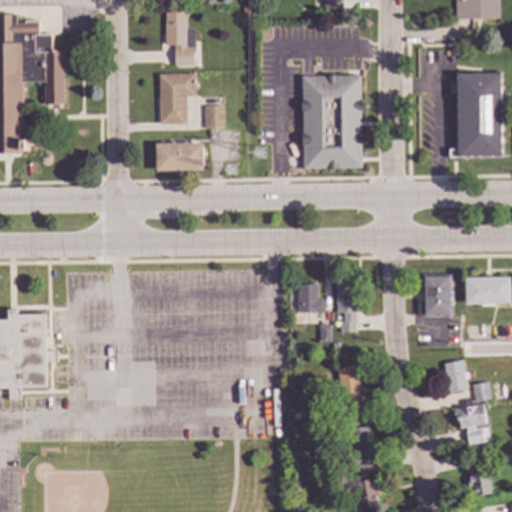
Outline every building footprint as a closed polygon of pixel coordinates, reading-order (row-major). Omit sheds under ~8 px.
[(341,0),(341,10),(323,10),(323,0),(341,0)] [(498,0),(498,21),(479,21),(479,22),(463,22),(463,21),(454,21),(454,0),(498,0)] [(185,31),(194,31),(194,43),(198,44),(198,54),(192,54),(192,67),(173,67),(173,47),(164,47),(164,14),(185,14),(185,31)] [(0,16),(14,16),(14,26),(25,26),(25,22),(39,22),(39,35),(51,35),(51,52),(64,52),(64,56),(73,56),(74,72),(63,72),(64,105),(44,105),(44,83),(23,83),(24,155),(0,155),(0,16)] [(501,74),(502,157),(450,158),(449,150),(458,150),(457,74),(501,74)] [(194,98),(185,98),(185,126),(158,126),(158,76),(193,76),(194,98)] [(361,169),(302,170),(301,77),(360,77),(361,169)] [(222,131),(203,131),(203,108),(222,108),(222,131)] [(202,172),(154,173),(154,145),(201,145),(202,172)] [(450,318),(421,318),(421,276),(449,276),(450,318)] [(489,279),(508,278),(509,305),(493,306),(493,308),(480,308),(480,305),(464,306),(463,279),(481,279),(481,277),(489,277),(489,279)] [(353,286),(354,286),(355,323),(354,323),(354,334),(339,334),(338,323),(343,322),(343,314),(335,315),(335,286),(344,285),(344,279),(353,279),(353,286)] [(313,286),(316,286),(316,302),(322,302),(322,315),(296,315),(296,286),(309,286),(309,284),(313,284),(313,286)] [(0,389),(8,389),(8,400),(19,400),(19,389),(46,388),(46,362),(56,362),(55,352),(45,352),(44,316),(16,316),(16,311),(7,311),(7,320),(0,320),(0,389)] [(328,343),(318,344),(318,328),(328,328),(328,343)] [(465,390),(447,393),(447,392),(445,392),(444,383),(445,383),(442,365),(460,362),(465,390)] [(355,373),(356,373),(358,386),(357,386),(362,416),(343,420),(335,370),(354,367),(355,373)] [(490,401),(473,404),(470,387),(487,384),(490,401)] [(485,425),(472,427),(474,430),(486,429),(488,443),(482,444),(482,445),(467,447),(464,432),(465,431),(465,429),(457,431),(456,421),(454,422),(454,421),(450,421),(449,413),(452,412),(452,411),(481,406),(485,425)] [(371,457),(360,459),(362,473),(346,476),(342,459),(352,457),(347,432),(366,428),(371,457)] [(485,464),(486,464),(491,496),(471,499),(470,489),(467,489),(465,476),(472,475),(472,471),(469,471),(466,453),(482,450),(485,464)] [(378,497),(375,498),(377,507),(358,511),(352,484),(375,479),(378,497)]
